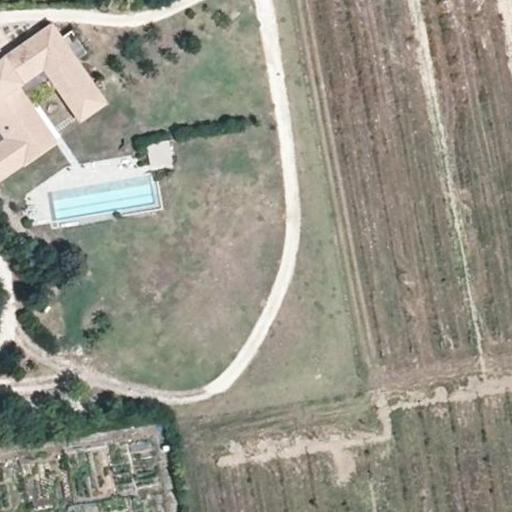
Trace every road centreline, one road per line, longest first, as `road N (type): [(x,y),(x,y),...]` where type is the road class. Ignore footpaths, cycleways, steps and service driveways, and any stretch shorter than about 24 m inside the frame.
road 1 (track): [(260,0),(289,147),(291,250),(282,291),(232,378),(218,393),(158,402),(75,382),(0,383)]
road 2 (track): [(0,18),(139,20),(189,0)]
